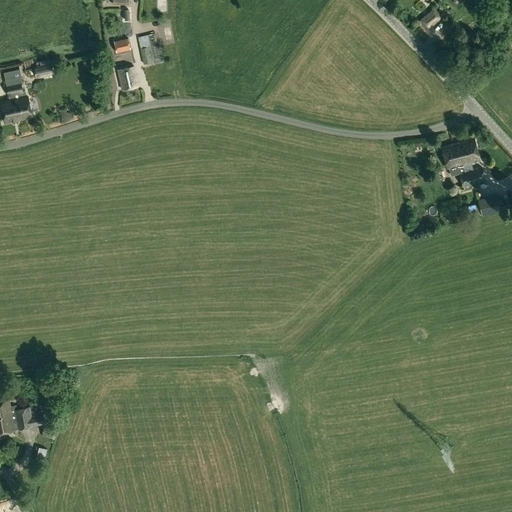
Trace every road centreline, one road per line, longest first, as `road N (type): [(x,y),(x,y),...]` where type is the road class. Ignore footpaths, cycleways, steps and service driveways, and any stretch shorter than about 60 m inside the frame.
road 1 (unclassified): [(0,147),(163,102),(400,134),(442,124),(470,105)]
road 2 (tertiary): [(470,105),(366,0)]
